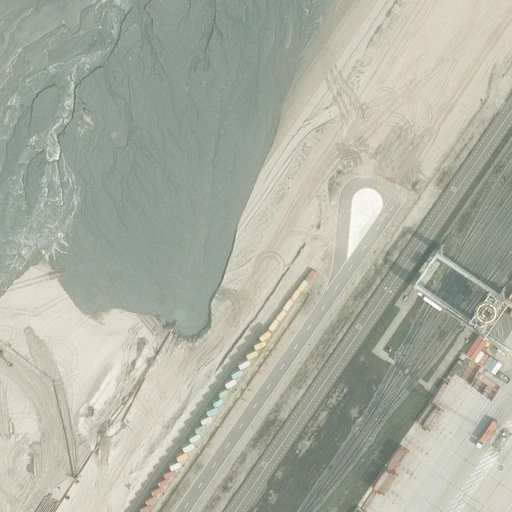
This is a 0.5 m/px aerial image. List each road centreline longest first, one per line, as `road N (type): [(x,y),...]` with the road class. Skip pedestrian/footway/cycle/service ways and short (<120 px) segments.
road 1 (unclassified): [(340,281),(181,511)]
road 2 (unclassified): [(397,199),(373,181),(347,191),(340,281)]
